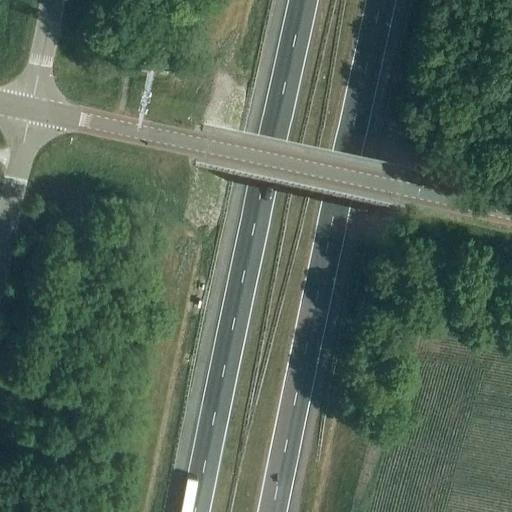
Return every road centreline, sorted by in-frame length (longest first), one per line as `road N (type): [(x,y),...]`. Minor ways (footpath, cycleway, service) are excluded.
road 1 (motorway): [(305,0),(196,511)]
road 2 (motorway): [(273,511),(381,0)]
road 3 (tertiary): [(511,212),(32,110)]
road 4 (tertiary): [(0,250),(32,110)]
